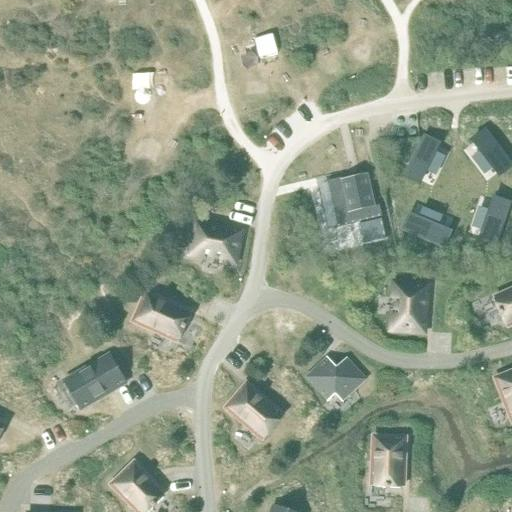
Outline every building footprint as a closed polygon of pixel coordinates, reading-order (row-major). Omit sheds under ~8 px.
[(484,127),(469,137),(494,173),(510,162),(484,127)] [(422,146),(400,188),(418,197),(439,155),(422,146)] [(340,178),(327,182),(336,220),(336,223),(337,228),(381,217),(379,206),(374,207),(367,174),(340,180),(340,178)] [(509,202),(489,196),(474,240),(494,246),(509,202)] [(448,231),(409,216),(402,235),(441,249),(448,231)] [(221,260),(234,263),(241,231),(196,222),(190,254),(203,257),(204,254),(221,258),(221,260)] [(392,316),(391,330),(423,332),(427,287),(394,284),(394,292),(393,298),(396,298),(394,316),(392,316)] [(506,324),(507,327),(511,324),(511,289),(494,297),(496,300),(494,301),(498,311),(499,315),(500,315),(504,325),(506,324)] [(187,316),(188,312),(144,293),(131,323),(175,342),(177,339),(180,340),(190,317),(187,316)] [(66,381),(82,409),(125,384),(109,356),(66,381)] [(335,395),(342,402),(366,380),(346,358),(336,368),(327,358),(306,377),(328,401),(335,395)] [(511,371),(494,379),(511,423),(511,371)] [(246,384),(225,409),(262,440),(283,415),(246,384)] [(400,486),(403,487),(405,438),(373,437),(371,485),(375,485),(374,488),(385,488),(389,489),(389,488),(400,489),(400,486)] [(161,496),(164,493),(134,463),(111,485),(136,511),(147,511),(152,508),(155,505),(163,497),(161,496)]
